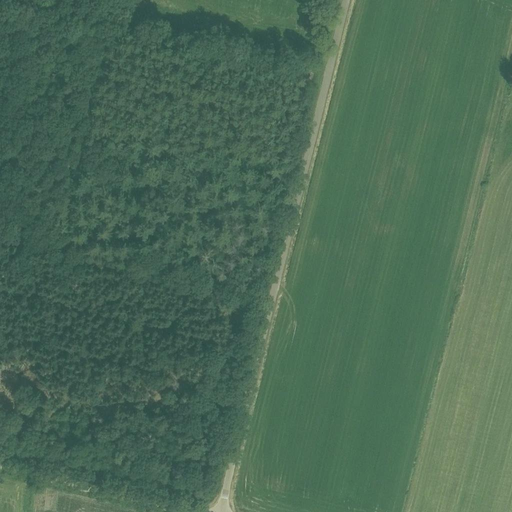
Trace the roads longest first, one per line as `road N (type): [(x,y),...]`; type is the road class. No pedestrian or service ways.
road 1 (unclassified): [(221,511),(347,0)]
road 2 (track): [(196,511),(0,465)]
